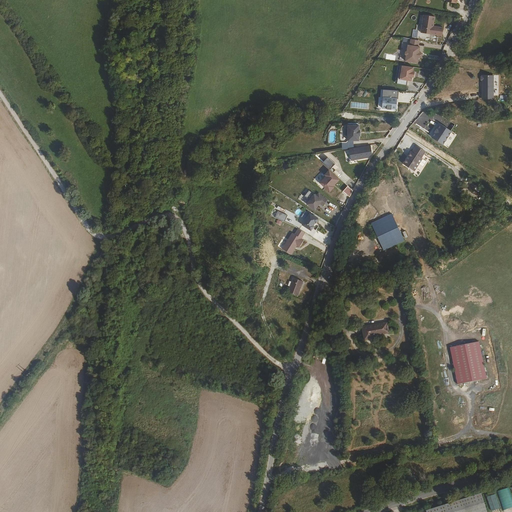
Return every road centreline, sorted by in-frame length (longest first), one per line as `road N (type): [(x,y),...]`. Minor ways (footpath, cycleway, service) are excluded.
road 1 (unclassified): [(480,0),(438,76),(358,186),(289,371),(260,511)]
road 2 (track): [(289,371),(200,287),(177,217),(106,237),(92,233),(0,97)]
road 3 (tertiary): [(511,461),(369,511)]
